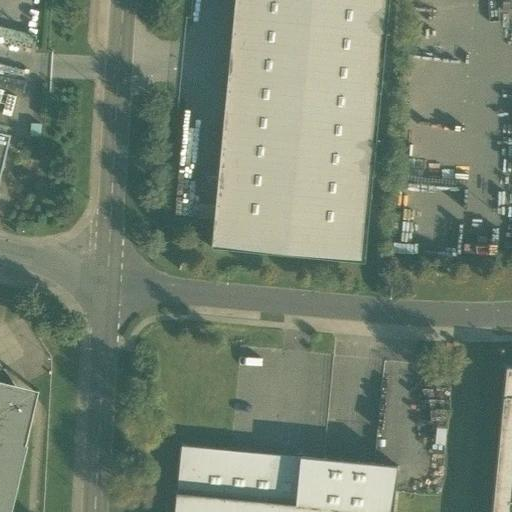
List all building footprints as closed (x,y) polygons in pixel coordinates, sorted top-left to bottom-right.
[(236,0),(212,247),(363,262),(388,0),(236,0)] [(411,0),(411,21),(472,23),(472,0),(411,0)] [(454,104),(454,73),(406,72),(405,102),(454,104)] [(0,178),(10,135),(0,132),(0,178)] [(0,511),(10,511),(33,415),(5,368),(0,371),(0,511)] [(511,511),(511,398),(504,397),(492,511),(511,511)] [(182,446),(177,494),(296,505),(301,458),(182,446)] [(301,457),(301,458),(296,505),(177,494),(175,511),(393,511),(398,467),(301,457)]
